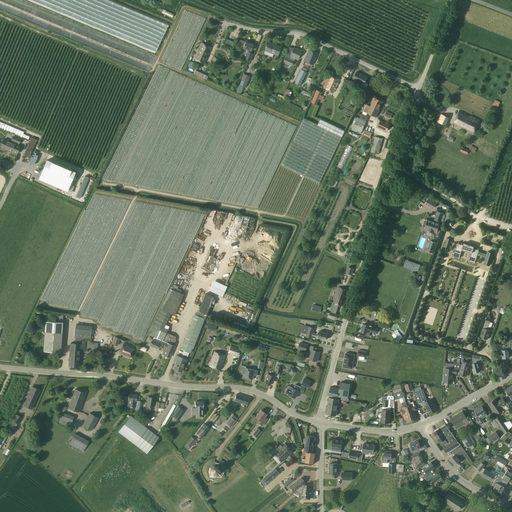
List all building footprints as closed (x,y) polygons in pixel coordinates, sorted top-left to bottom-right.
[(232,47),(235,42),(227,38),(225,43),(232,47)] [(240,40),(239,43),(244,45),(243,48),(251,51),(253,45),(249,43),(250,42),(246,41),(245,42),(240,40)] [(194,59),(204,64),(212,48),(201,43),(194,59)] [(265,51),(273,54),(278,55),(281,47),(273,44),(273,45),(268,43),(267,44),(266,44),(265,46),(266,46),(265,51)] [(285,58),(283,62),(282,65),(287,67),(288,64),(291,66),(295,58),(297,59),(301,51),(294,48),(289,59),(285,58)] [(309,50),(304,61),(312,65),(317,54),(309,50)] [(247,52),(245,58),(244,59),(248,60),(249,61),(250,61),(253,54),(252,54),(252,53),(247,52)] [(207,70),(197,66),(193,74),(207,80),(210,72),(207,71),(207,70)] [(306,73),(305,72),(302,70),(301,70),(294,83),(300,86),(306,73)] [(357,72),(353,79),(352,82),(357,84),(362,86),(361,89),(364,91),(365,88),(366,89),(368,84),(365,82),(367,77),(357,72)] [(239,85),(243,87),(245,88),(250,77),(243,74),(239,85)] [(329,75),(323,88),(333,93),(339,80),(329,75)] [(239,85),(236,92),(243,95),(242,95),(245,96),(246,93),(243,92),(241,91),(243,87),(239,85)] [(322,92),(316,90),(312,100),(317,102),(322,92)] [(371,115),(379,100),(375,98),(370,107),(366,104),(363,111),(371,115)] [(371,115),(375,117),(383,102),(379,100),(371,115)] [(454,124),(473,133),(479,120),(460,111),(454,124)] [(441,114),(437,121),(446,125),(449,118),(441,114)] [(357,118),(351,130),(361,134),(365,125),(363,124),(364,121),(357,118)] [(344,131),(327,123),(322,120),(320,119),(317,125),(303,119),(292,142),(330,160),(344,131)] [(23,134),(25,131),(0,121),(0,128),(22,137),(22,136),(29,139),(30,136),(23,134)] [(386,131),(387,131),(389,125),(381,121),(378,127),(386,131)] [(11,142),(3,139),(0,147),(6,149),(5,150),(8,151),(9,150),(17,154),(20,146),(18,145),(19,143),(20,139),(13,136),(11,140),(12,140),(11,142)] [(31,137),(23,155),(29,158),(37,140),(31,137)] [(375,137),(372,148),(371,152),(378,154),(383,139),(375,137)] [(330,160),(292,142),(281,165),(319,184),(330,160)] [(347,145),(337,167),(343,169),(353,147),(347,145)] [(47,160),(39,179),(52,185),(52,184),(51,184),(54,177),(70,184),(75,172),(51,162),(47,160)] [(84,187),(80,199),(85,201),(89,189),(84,187)] [(434,208),(437,203),(432,200),(429,205),(434,208)] [(230,216),(231,214),(227,212),(224,218),(229,220),(228,221),(232,224),(235,219),(230,216)] [(426,225),(425,228),(428,229),(427,230),(434,233),(434,231),(437,232),(439,225),(439,224),(438,224),(439,221),(440,222),(443,214),(437,212),(435,220),(436,220),(435,223),(427,220),(426,224),(425,224),(426,225)] [(510,239),(504,237),(501,246),(507,248),(510,239)] [(426,251),(432,253),(436,243),(430,241),(426,251)] [(479,251),(479,250),(473,249),(474,247),(464,243),(463,245),(457,243),(453,256),(459,258),(462,250),(471,253),(468,261),(475,263),(477,255),(479,251)] [(479,251),(477,255),(486,258),(484,264),(489,266),(494,253),(488,251),(487,254),(479,251)] [(348,266),(346,273),(353,275),(355,268),(348,266)] [(213,280),(209,290),(223,296),(227,286),(213,280)] [(338,288),(333,303),(342,306),(347,291),(338,288)] [(176,361),(173,369),(181,372),(185,363),(186,363),(187,360),(186,360),(189,353),(191,353),(204,319),(194,315),(181,349),(183,350),(184,350),(182,354),(181,355),(180,357),(177,356),(175,360),(176,361)] [(379,326),(388,329),(390,322),(381,319),(379,326)] [(487,339),(490,330),(487,329),(490,322),(486,320),(480,337),(483,338),(483,339),(485,339),(487,339)] [(361,330),(361,331),(366,333),(368,329),(371,331),(377,333),(378,329),(372,327),(373,326),(369,325),(369,326),(363,324),(362,328),(361,328),(361,330)] [(75,338),(86,339),(91,339),(92,326),(76,325),(75,338)] [(309,327),(306,334),(318,338),(325,340),(327,333),(320,331),(319,335),(313,333),(314,328),(309,327)] [(398,330),(392,335),(398,342),(403,337),(398,330)] [(45,331),(43,351),(60,353),(62,332),(45,331)] [(502,350),(503,358),(509,358),(509,350),(511,349),(511,335),(507,339),(507,346),(504,346),(505,350),(502,350)] [(152,340),(149,346),(157,349),(160,343),(152,340)] [(69,366),(79,367),(80,351),(85,352),(86,341),(82,341),(82,344),(70,343),(69,366)] [(167,342),(162,354),(169,358),(174,346),(167,342)] [(123,343),(119,354),(130,358),(134,348),(123,343)] [(231,346),(228,353),(238,356),(240,349),(231,346)] [(309,359),(317,361),(320,352),(315,351),(316,347),(310,346),(309,350),(311,350),(309,359)] [(214,352),(210,366),(220,370),(225,355),(214,352)] [(352,369),(354,355),(346,353),(343,367),(352,369)] [(284,356),(283,362),(295,365),(296,359),(284,356)] [(463,363),(460,374),(466,375),(469,364),(463,363)] [(239,373),(243,374),(242,377),(252,379),(253,375),(256,376),(258,371),(245,368),(245,367),(241,366),(239,373)] [(292,375),(295,370),(290,367),(286,372),(292,375)] [(444,382),(452,383),(453,373),(457,373),(457,369),(445,368),(444,382)] [(263,382),(270,386),(274,377),(268,374),(263,382)] [(311,382),(305,378),(302,385),(308,388),(311,382)] [(329,398),(326,414),(336,416),(339,399),(337,399),(338,397),(348,398),(350,384),(341,382),(339,390),(331,387),(328,396),(330,397),(330,398),(329,398)] [(405,384),(407,392),(414,389),(412,382),(405,384)] [(300,387),(295,385),(293,388),(289,386),(286,393),(289,395),(290,396),(292,397),(295,398),(300,387)] [(23,406),(31,409),(40,390),(32,387),(23,406)] [(68,408),(79,412),(85,393),(75,389),(68,408)] [(423,389),(414,393),(418,404),(423,402),(429,414),(437,411),(431,399),(427,401),(423,389)] [(412,421),(406,401),(402,391),(394,394),(394,395),(396,400),(400,398),(403,407),(402,407),(403,410),(402,410),(400,410),(402,415),(405,414),(408,422),(412,421)] [(383,401),(381,423),(382,423),(389,424),(389,423),(390,423),(391,407),(394,408),(394,396),(391,396),(392,393),(388,392),(387,396),(387,397),(382,397),(381,401),(383,401)] [(136,401),(137,395),(129,394),(128,400),(129,400),(128,406),(135,407),(135,408),(139,409),(140,401),(136,401)] [(234,401),(247,405),(249,398),(236,394),(234,401)] [(147,397),(146,407),(159,409),(160,403),(154,402),(155,398),(147,397)] [(496,399),(489,404),(496,414),(503,410),(503,409),(506,410),(508,408),(509,406),(507,403),(506,403),(503,399),(498,402),(496,399)] [(410,400),(406,401),(412,421),(417,419),(414,411),(417,410),(416,405),(414,405),(413,402),(411,403),(410,400)] [(195,401),(195,408),(195,413),(196,413),(196,415),(201,415),(201,413),(202,408),(204,408),(204,402),(195,401)] [(174,411),(171,416),(178,421),(185,410),(178,406),(174,411)] [(475,411),(478,416),(475,417),(479,423),(480,425),(484,422),(483,421),(482,419),(487,416),(482,407),(475,411)] [(255,417),(259,420),(257,422),(262,426),(264,423),(261,421),(267,414),(266,414),(267,413),(262,409),(261,410),(258,413),(257,413),(255,416),(256,416),(255,417)] [(450,418),(454,425),(455,425),(457,428),(463,425),(461,421),(463,420),(466,424),(469,422),(467,418),(462,411),(450,418)] [(80,424),(92,430),(99,418),(87,412),(80,424)] [(62,413),(62,414),(60,419),(71,423),(74,417),(62,413)] [(16,415),(9,428),(14,431),(22,417),(16,415)] [(147,454),(156,442),(159,437),(148,429),(148,428),(145,426),(144,426),(130,415),(118,432),(147,454)] [(499,416),(494,419),(503,431),(504,434),(511,426),(511,424),(510,421),(504,423),(499,416)] [(231,418),(226,424),(230,427),(235,422),(231,418)] [(204,424),(197,434),(202,438),(209,428),(204,424)] [(460,444),(445,425),(433,432),(440,443),(440,442),(442,446),(448,443),(445,439),(447,438),(450,443),(443,447),(446,453),(460,444)] [(257,428),(252,434),(257,438),(262,432),(257,428)] [(496,432),(488,437),(492,442),(499,438),(496,432)] [(89,441),(75,433),(69,444),(83,452),(89,441)] [(315,437),(306,435),(304,452),(303,452),(302,457),(305,458),(304,462),(315,464),(316,453),(312,453),(315,437)] [(468,435),(462,439),(468,448),(474,444),(468,435)] [(195,440),(191,437),(186,443),(190,447),(195,440)] [(332,446),(331,450),(340,452),(341,448),(342,441),(333,439),(332,446)] [(412,455),(419,452),(418,449),(421,447),(418,441),(410,444),(411,446),(410,447),(409,448),(410,451),(412,455)] [(282,447),(280,445),(277,448),(275,445),(268,451),(273,456),(275,455),(282,462),(293,453),(285,444),(282,447)] [(363,444),(362,452),(362,453),(369,454),(369,453),(373,454),(374,446),(363,444)] [(465,452),(460,445),(452,451),(455,455),(450,458),(453,462),(452,462),(454,464),(455,464),(455,465),(460,461),(458,458),(465,452)] [(382,462),(382,466),(389,467),(389,473),(395,473),(395,464),(389,464),(389,463),(391,463),(392,453),(391,453),(391,452),(384,451),(384,453),(384,458),(382,458),(382,462)] [(412,455),(410,455),(413,464),(414,464),(416,469),(425,462),(421,451),(419,452),(412,455)] [(495,458),(495,459),(499,461),(504,465),(505,465),(506,464),(507,462),(497,456),(495,458)] [(424,476),(426,478),(434,472),(432,470),(435,467),(431,462),(423,469),(427,473),(424,476)] [(482,463),(477,469),(480,471),(481,471),(483,472),(482,475),(490,480),(492,476),(494,478),(496,477),(497,474),(497,473),(493,471),(491,471),(491,472),(483,468),(485,465),(482,463)] [(217,468),(213,466),(210,468),(209,472),(211,476),(215,477),(218,475),(219,471),(217,468)] [(270,473),(274,478),(280,473),(275,469),(270,473)] [(500,471),(496,479),(502,482),(503,480),(502,479),(503,478),(505,479),(505,480),(508,482),(511,474),(511,473),(507,471),(505,474),(500,471)] [(434,472),(426,478),(428,481),(431,479),(434,484),(442,477),(438,472),(436,474),(434,472)] [(283,484),(285,487),(292,481),(290,478),(283,484)] [(293,492),(296,490),(297,490),(297,491),(298,492),(299,492),(300,493),(301,493),(302,494),(303,494),(301,499),(310,499),(310,494),(311,493),(310,491),(310,485),(304,486),(303,484),(305,482),(301,478),(289,488),(293,492)] [(502,482),(496,479),(492,485),(495,486),(493,489),(501,493),(504,487),(500,485),(502,482)] [(443,501),(444,501),(458,510),(464,502),(449,492),(443,501)]
